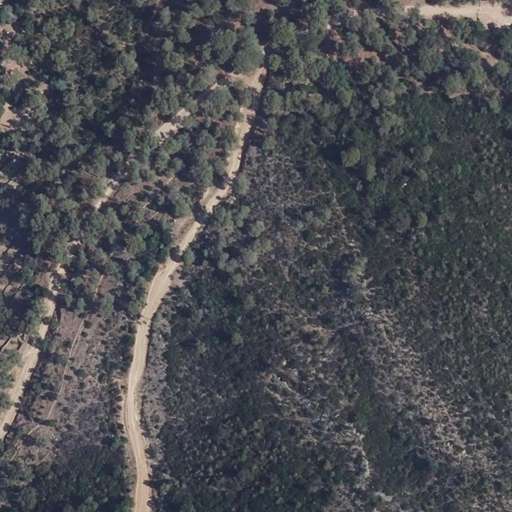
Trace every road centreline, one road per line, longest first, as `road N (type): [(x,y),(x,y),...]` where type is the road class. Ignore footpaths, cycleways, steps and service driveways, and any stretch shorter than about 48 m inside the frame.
road 1 (track): [(0,433),(68,262),(125,163),(201,99),(262,71),(319,25),(364,10),(511,11)]
road 2 (track): [(262,71),(218,190),(157,289),(141,331),(131,413),(142,511)]
